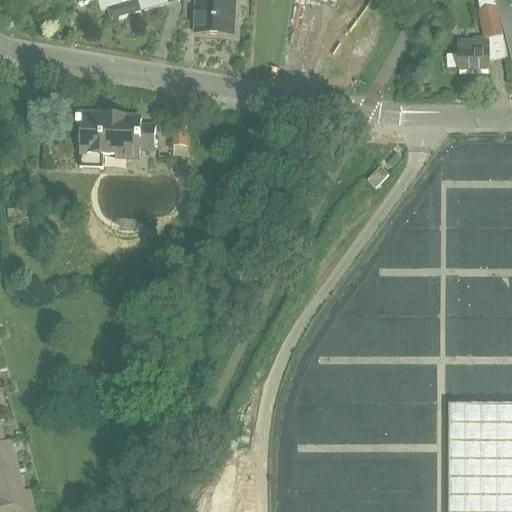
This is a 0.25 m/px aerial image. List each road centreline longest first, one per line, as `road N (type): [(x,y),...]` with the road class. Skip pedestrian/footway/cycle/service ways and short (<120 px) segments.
road 1 (unknown): [(263,511),(266,420),(290,344),(457,119)]
road 2 (unclassified): [(365,113),(0,49)]
road 3 (unclassified): [(365,113),(511,119)]
